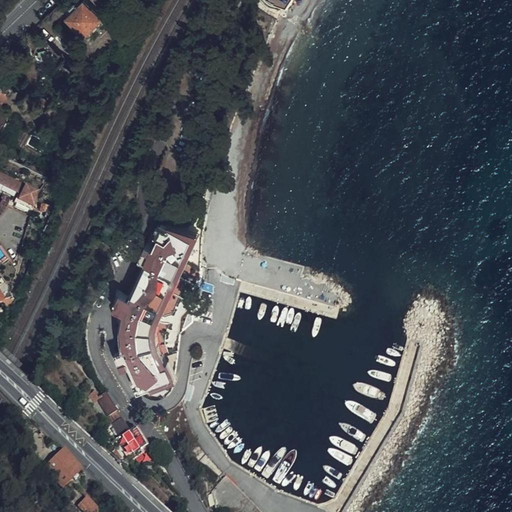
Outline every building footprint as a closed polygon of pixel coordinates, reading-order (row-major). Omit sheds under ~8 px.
[(93,7),(86,0),(83,0),(79,4),(77,3),(75,3),(71,6),(71,9),(73,10),(67,16),(75,24),(74,25),(89,39),(108,19),(94,6),(93,7)] [(0,103),(8,95),(0,86),(0,103)] [(0,131),(11,116),(2,109),(0,112),(0,131)] [(54,149),(60,153),(64,148),(58,144),(54,149)] [(31,210),(36,191),(0,172),(0,183),(18,193),(13,201),(31,210)] [(41,204),(39,210),(45,213),(47,207),(41,204)] [(202,279),(203,253),(186,249),(191,237),(161,224),(160,226),(158,225),(157,228),(159,229),(151,245),(146,244),(139,259),(145,262),(129,298),(121,294),(114,310),(123,314),(121,326),(121,352),(115,354),(121,370),(127,368),(137,392),(175,375),(180,332),(194,321),(192,308),(186,308),(182,293),(189,280),(202,279)] [(127,429),(104,392),(99,395),(102,399),(98,401),(107,415),(101,419),(105,426),(111,423),(118,434),(116,436),(129,458),(147,448),(133,425),(127,429)] [(192,434),(184,408),(181,400),(174,409),(169,412),(164,414),(164,428),(172,443),(177,441),(206,464),(208,463),(220,475),(223,472),(192,434)] [(79,468),(62,451),(46,466),(63,484),(79,468)] [(262,511),(227,476),(213,489),(217,505),(224,511),(262,511)] [(96,507),(86,498),(79,505),(87,511),(95,511),(97,511),(96,507)]
